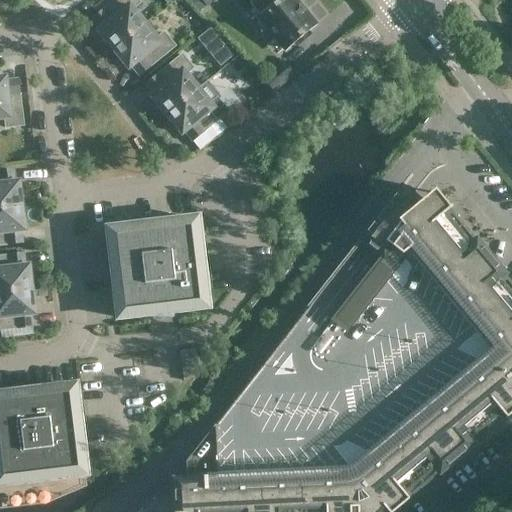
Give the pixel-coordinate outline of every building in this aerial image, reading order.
[(144,24),(144,23),(132,9),(140,3),(137,0),(115,0),(92,19),(106,36),(104,38),(113,49),(144,24)] [(229,0),(202,0),(215,17),(233,3),(229,0)] [(261,13),(259,14),(288,49),(315,26),(293,0),(252,0),(253,4),(261,13)] [(152,17),(144,23),(144,24),(113,49),(122,60),(125,59),(138,76),(175,46),(164,33),(156,39),(145,24),(152,18),(152,17)] [(166,114),(205,83),(197,89),(186,74),(193,68),(182,55),(146,84),(159,101),(157,103),(166,114)] [(284,59),(281,61),(262,77),(274,91),(295,73),(284,59)] [(0,118),(5,118),(7,128),(23,125),(18,79),(0,81),(0,118)] [(205,83),(166,114),(175,126),(178,124),(192,141),(228,112),(217,98),(210,104),(198,90),(205,84),(205,83)] [(272,144),(266,149),(271,156),(278,151),(272,144)] [(14,170),(0,171),(0,208),(21,206),(19,191),(16,191),(14,170)] [(511,286),(504,276),(505,275),(475,240),(474,241),(448,210),(449,209),(434,190),(421,201),(400,186),(207,433),(209,435),(203,464),(203,465),(173,492),(173,511),(393,511),(408,500),(407,499),(438,473),(439,474),(474,445),(474,444),(505,418),(505,419),(511,413),(511,286)] [(0,208),(0,244),(22,242),(20,221),(23,220),(21,206),(0,208)] [(170,311),(178,310),(207,307),(196,218),(107,229),(118,317),(155,313),(154,309),(157,309),(158,315),(168,314),(167,308),(170,307),(170,311)] [(0,293),(31,289),(29,275),(26,275),(24,253),(0,256),(0,293)] [(31,289),(0,293),(0,329),(32,326),(30,304),(33,304),(31,289)] [(179,350),(181,362),(183,380),(189,380),(198,370),(195,348),(179,350)] [(79,422),(78,417),(75,385),(0,393),(0,483),(85,474),(81,437),(77,438),(77,435),(83,434),(82,424),(75,425),(75,422),(79,422)]
